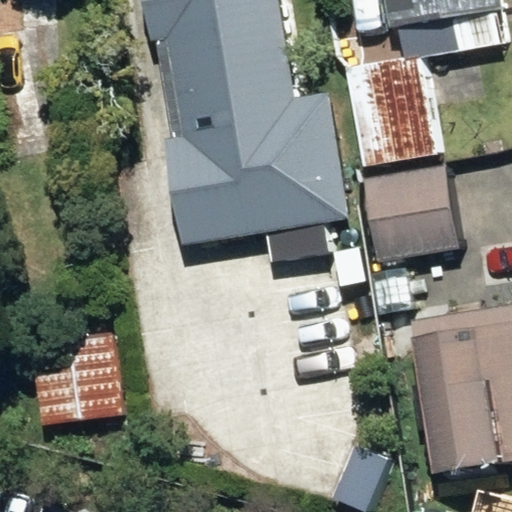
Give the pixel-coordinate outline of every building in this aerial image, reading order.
[(182,53),(196,139),(310,122),(291,0),(157,0),(166,56),(182,53)] [(358,72),(375,173),(449,161),(433,63),(511,49),(511,31),(509,15),(511,14),(511,0),(406,0),(417,63),(358,72)] [(329,172),(335,211),(361,205),(355,167),(329,172)] [(378,186),(392,268),(471,253),(457,173),(378,186)] [(236,313),(258,434),(373,414),(353,292),(236,313)] [(511,314),(426,329),(452,482),(511,471),(511,314)] [(45,352),(53,438),(128,431),(119,345),(45,352)] [(158,391),(170,468),(236,458),(223,380),(158,391)]
